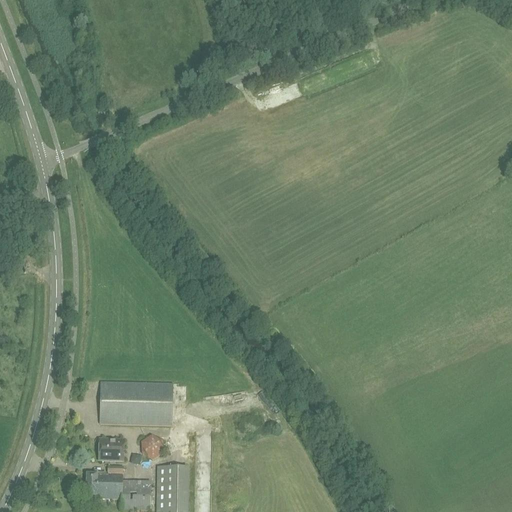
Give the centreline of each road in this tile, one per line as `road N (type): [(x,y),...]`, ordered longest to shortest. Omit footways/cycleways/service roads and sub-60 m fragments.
road 1 (unclassified): [(40,159),(420,0)]
road 2 (secondary): [(40,159),(55,252),(54,334),(36,423),(2,511)]
road 3 (secondary): [(0,41),(40,159)]
